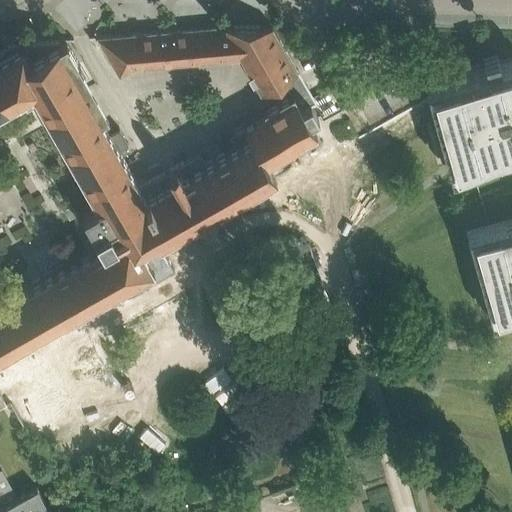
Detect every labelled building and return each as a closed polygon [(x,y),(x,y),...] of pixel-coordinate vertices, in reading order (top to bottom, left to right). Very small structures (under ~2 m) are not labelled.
[(258,90),(280,78),(297,68),(287,49),(282,41),(272,24),(220,23),(117,33),(96,35),(106,52),(118,74),(131,68),(240,58),(258,90)] [(151,299),(183,281),(187,279),(177,260),(171,264),(166,256),(188,243),(431,105),(429,96),(359,135),(341,145),(278,181),(265,158),(315,130),(313,126),(301,106),(314,98),(297,68),(280,78),(289,94),(263,109),(265,112),(229,132),(236,143),(234,144),(216,154),(210,143),(185,157),(136,184),(121,157),(131,152),(122,136),(113,141),(76,76),(85,71),(76,55),(66,37),(41,40),(40,40),(6,43),(0,51),(0,388),(4,396),(24,386),(28,394),(11,403),(24,426),(25,425),(41,416),(40,414),(55,406),(61,417),(112,389),(83,337),(76,340),(67,325),(142,283),(151,299)] [(425,83),(429,96),(431,105),(450,172),(471,166),(479,194),(511,183),(511,58),(500,62),(497,54),(484,58),(486,66),(433,81),(425,83)] [(511,183),(479,194),(488,225),(467,231),(492,319),(511,313),(511,183)] [(0,393),(1,393),(3,397),(4,396),(0,388),(0,511),(52,511),(37,484),(18,495),(2,467),(0,468),(0,393)] [(327,511),(357,511),(366,509),(349,464),(314,478),(327,511)]
